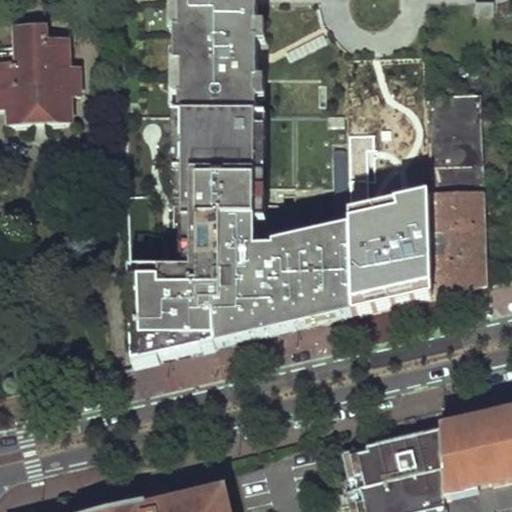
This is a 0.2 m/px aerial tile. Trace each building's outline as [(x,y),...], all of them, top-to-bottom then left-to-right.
[(475,2),(474,14),(494,15),(494,2),(475,2)] [(258,4),(180,4),(180,35),(175,35),(175,64),(182,64),(182,99),(180,99),(180,117),(189,118),(188,146),(184,146),(184,275),(154,275),(155,325),(162,325),(163,363),(354,320),(351,233),(275,250),(275,254),(257,254),(257,99),(256,99),(256,83),(258,83),(257,43),(255,43),(255,27),(258,27),(258,4)] [(45,30),(14,31),(14,52),(15,66),(0,67),(0,110),(7,111),(6,124),(11,125),(11,128),(28,127),(28,124),(51,122),(51,126),(66,126),(66,123),(70,123),(68,97),(79,98),(78,70),(69,72),(67,42),(45,44),(45,30)] [(323,36),(286,55),(290,64),(327,45),(323,36)] [(14,52),(0,52),(0,67),(15,66),(14,52)] [(439,64),(425,64),(427,100),(440,100),(439,64)] [(440,100),(427,100),(429,199),(431,227),(433,301),(487,288),(479,98),(440,100)] [(345,117),(327,118),(327,128),(345,128),(345,117)] [(334,152),(336,218),(348,218),(346,151),(334,152)] [(429,199),(351,217),(351,233),(354,320),(433,301),(431,227),(429,199)] [(511,416),(441,434),(444,494),(490,483),(492,490),(511,485),(511,416)] [(393,445),(343,457),(352,511),(444,511),(445,511),(444,494),(441,434),(393,445)] [(229,511),(225,493),(171,506),(172,511),(229,511)]
